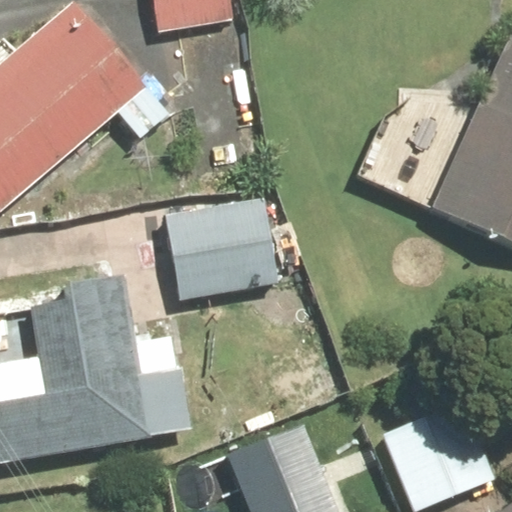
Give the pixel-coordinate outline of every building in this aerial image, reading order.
[(239,0),(154,0),(161,39),(243,26),(239,0)] [(0,203),(2,206),(147,82),(78,2),(0,68),(0,203)] [(511,238),(511,30),(509,29),(433,205),(511,238)] [(283,206),(177,218),(187,304),(293,292),(283,206)] [(155,432),(127,271),(33,287),(44,353),(0,360),(0,448),(2,458),(155,432)] [(470,408),(393,435),(420,511),(435,511),(499,489),(470,408)] [(344,511),(316,433),(241,460),(259,511),(344,511)] [(511,511),(511,497),(489,511),(511,511)]
